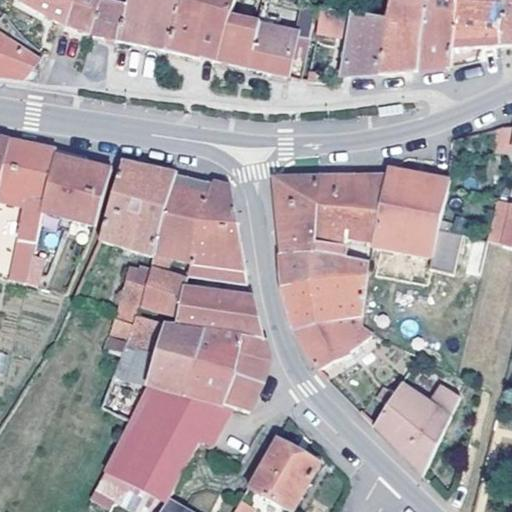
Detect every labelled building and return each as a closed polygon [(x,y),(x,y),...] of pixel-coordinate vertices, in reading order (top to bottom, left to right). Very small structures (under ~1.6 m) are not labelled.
[(22,0),(20,5),(56,24),(66,29),(77,0),(22,0)] [(97,0),(77,0),(66,29),(92,39),(103,2),(97,0)] [(97,0),(103,2),(92,39),(112,43),(118,44),(133,0),(97,0)] [(133,0),(118,44),(142,49),(166,53),(182,0),(133,0)] [(182,0),(166,53),(194,59),(216,64),(227,17),(231,0),(182,0)] [(430,0),(391,0),(386,26),(377,77),(408,74),(418,74),(430,0)] [(456,0),(430,0),(418,74),(427,73),(450,70),(451,52),(456,0)] [(456,0),(451,52),(497,49),(501,9),(478,7),(478,0),(456,0)] [(511,0),(478,0),(478,7),(501,9),(497,49),(511,48),(511,0)] [(301,9),(294,38),(298,39),(309,42),(315,13),(301,9)] [(386,26),(319,14),(314,37),(349,44),(342,80),(351,79),(377,77),(386,26)] [(259,25),(227,17),(216,64),(242,70),(288,80),(298,39),(294,38),(258,31),(259,25)] [(0,79),(24,82),(29,77),(40,63),(0,36),(0,79)] [(305,84),(313,86),(315,75),(307,74),(305,84)] [(511,130),(494,134),(491,148),(511,153),(511,214),(506,213),(500,249),(511,252),(511,130)] [(0,207),(2,199),(14,146),(0,142),(0,207)] [(14,146),(2,199),(29,205),(21,244),(36,248),(57,155),(36,150),(14,146)] [(97,230),(113,174),(81,165),(78,164),(79,160),(57,155),(36,248),(27,286),(38,289),(59,219),(97,230)] [(120,176),(101,244),(144,258),(138,272),(129,269),(117,314),(136,321),(138,321),(140,312),(151,273),(177,177),(148,171),(123,166),(120,176)] [(370,248),(370,250),(448,265),(453,237),(450,236),(438,233),(450,187),(446,186),(386,173),(385,179),(370,248)] [(177,177),(151,273),(165,277),(170,260),(189,265),(204,207),(208,208),(215,185),(196,181),(177,177)] [(346,180),(318,180),(318,256),(342,261),(345,244),(370,248),(385,179),(375,180),(346,180)] [(273,181),(280,258),(318,256),(318,180),(295,181),(273,181)] [(204,207),(189,265),(187,279),(206,282),(249,286),(232,188),(215,185),(208,208),(204,207)] [(486,209),(477,244),(488,246),(500,249),(506,213),(486,209)] [(455,221),(450,236),(453,237),(465,240),(469,225),(455,221)] [(0,230),(0,252),(9,254),(12,234),(0,230)] [(342,261),(318,256),(280,258),(281,271),(282,292),(364,291),(366,265),(342,261)] [(151,273),(140,312),(178,322),(184,292),(186,283),(165,277),(151,273)] [(187,279),(186,283),(184,292),(203,294),(206,282),(187,279)] [(364,291),(282,292),(293,334),(317,374),(344,359),(369,336),(359,331),(364,291)] [(178,322),(176,330),(265,343),(259,319),(255,300),(251,301),(203,294),(184,292),(178,322)] [(136,321),(130,336),(161,345),(157,360),(148,390),(164,394),(235,413),(249,416),(262,387),(272,364),(265,343),(176,330),(159,328),(138,321),(136,321)] [(125,351),(113,380),(133,386),(143,356),(125,351)] [(148,390),(157,360),(146,357),(137,387),(148,390)] [(429,407),(400,387),(373,431),(404,462),(424,481),(460,402),(440,390),(429,407)] [(164,394),(148,390),(129,425),(145,433),(151,420),(164,394)] [(200,446),(213,452),(235,413),(164,394),(151,420),(200,446)] [(200,446),(151,420),(145,433),(122,482),(166,505),(200,446)] [(122,482),(145,433),(129,425),(130,425),(105,473),(122,482)] [(275,443),(248,490),(285,511),(286,511),(294,511),(319,468),(275,443)] [(284,511),(285,511),(248,490),(241,503),(254,511),(255,511),(284,511)] [(241,503),(235,511),(254,511),(241,503)]
